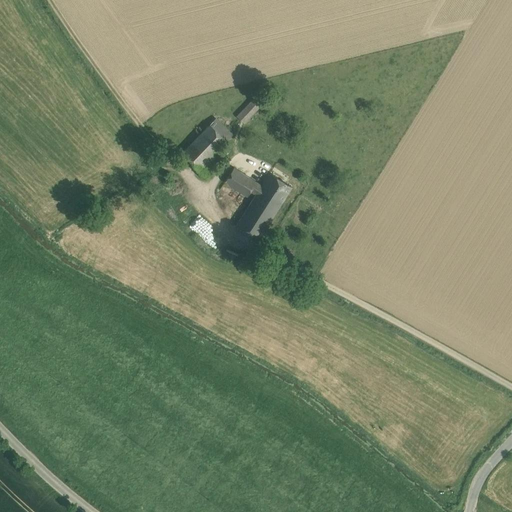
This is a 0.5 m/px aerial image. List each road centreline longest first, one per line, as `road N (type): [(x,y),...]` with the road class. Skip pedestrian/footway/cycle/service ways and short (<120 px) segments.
road 1 (track): [(49,0),(173,161)]
road 2 (tertiary): [(89,511),(0,428)]
